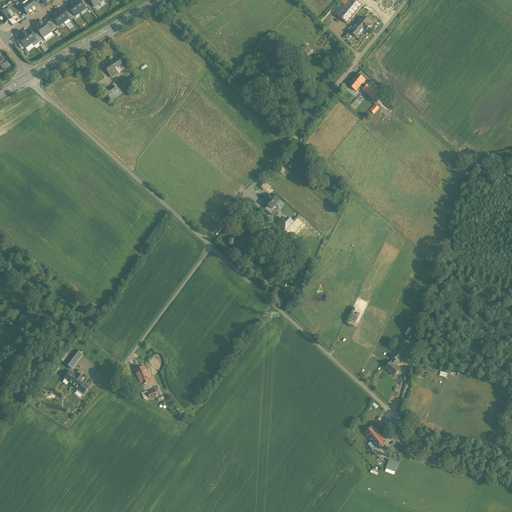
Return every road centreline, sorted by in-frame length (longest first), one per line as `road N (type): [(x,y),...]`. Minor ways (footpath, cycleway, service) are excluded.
road 1 (unclassified): [(206,241),(407,0)]
road 2 (unclassified): [(210,246),(393,412),(405,448)]
road 3 (track): [(393,412),(404,399),(474,167)]
road 4 (unclassified): [(29,76),(206,241)]
road 5 (unclassified): [(210,246),(105,384)]
road 6 (tertiary): [(157,0),(29,76)]
